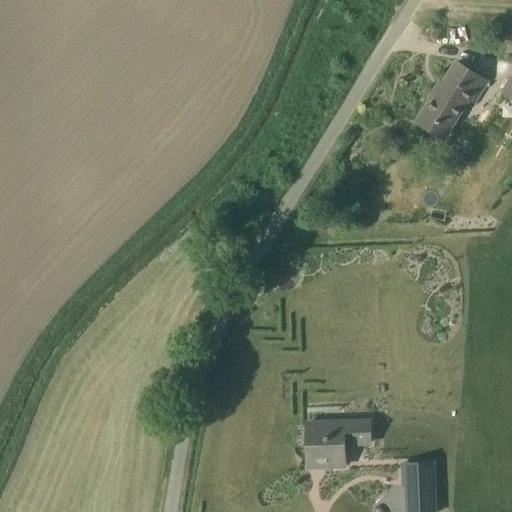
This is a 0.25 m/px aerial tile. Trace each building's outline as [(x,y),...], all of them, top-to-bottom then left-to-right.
[(472,93),(478,97),(488,82),(457,62),(443,84),(446,86),(442,93),(435,88),(429,99),(435,103),(432,108),(427,105),(417,122),(443,138),(472,93)] [(511,76),(503,92),(511,97),(511,76)] [(461,322),(511,321),(511,254),(389,258),(391,326),(426,325),(427,359),(406,360),(407,418),(511,415),(511,353),(462,355),(461,322)] [(370,443),(369,421),(307,423),(309,467),(345,466),(344,444),(370,443)] [(459,507),(511,505),(511,445),(457,447),(459,507)] [(394,482),(394,511),(422,511),(422,461),(408,461),(408,482),(394,482)]
